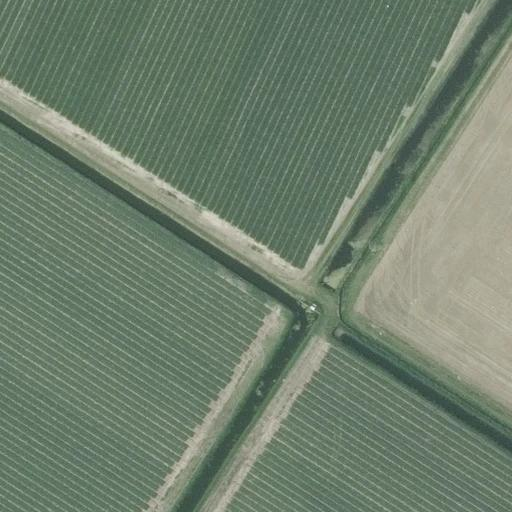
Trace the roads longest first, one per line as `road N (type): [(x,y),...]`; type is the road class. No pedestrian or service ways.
road 1 (track): [(0,95),(334,307),(294,373)]
road 2 (track): [(334,307),(511,420)]
